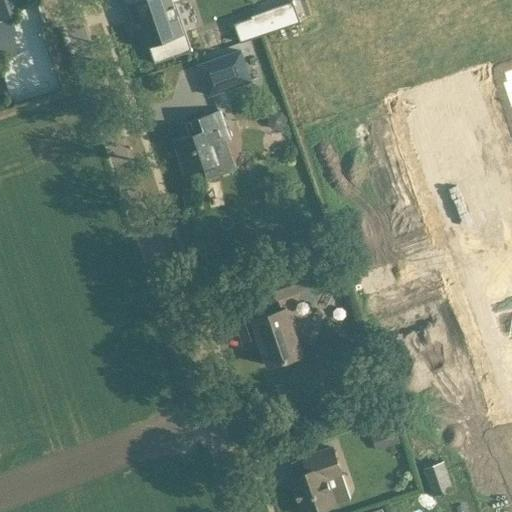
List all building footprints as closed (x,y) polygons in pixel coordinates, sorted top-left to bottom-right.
[(122,0),(134,31),(137,29),(144,48),(151,45),(156,60),(155,61),(155,63),(192,50),(191,48),(189,49),(172,0),(122,0)] [(294,2),(251,16),(234,22),(241,42),(266,33),(301,21),(294,2)] [(242,49),(197,64),(208,97),(253,82),(242,49)] [(383,105),(337,121),(376,234),(387,231),(388,231),(388,230),(421,219),(383,105)] [(221,110),(212,113),(193,120),(197,132),(175,140),(186,172),(219,161),(213,143),(230,138),(221,110)] [(308,147),(318,144),(316,135),(305,139),(308,147)] [(318,144),(308,147),(311,155),(321,152),(318,144)] [(320,161),(323,170),(333,166),(330,158),(320,161)] [(333,166),(323,170),(325,178),(336,175),(333,166)] [(328,186),(339,183),(336,175),(325,178),(328,186)] [(339,183),(328,186),(331,195),(341,191),(339,183)] [(338,214),(348,210),(345,202),(335,205),(338,214)] [(338,214),(340,222),(351,218),(348,210),(338,214)] [(340,222),(343,230),(353,227),(351,218),(340,222)] [(356,235),(353,227),(343,230),(346,239),(356,235)] [(278,300),(312,287),(304,266),(270,278),(278,300)] [(270,365),(289,359),(302,354),(286,307),(238,323),(244,340),(259,335),(270,365)] [(453,308),(407,323),(446,437),(457,434),(458,433),(491,422),(453,308)] [(383,348),(393,345),(390,336),(380,340),(383,348)] [(383,348),(386,356),(396,353),(393,345),(383,348)] [(399,361),(396,353),(386,356),(389,365),(399,361)] [(399,361),(389,365),(392,373),(402,370),(399,361)] [(398,392),(408,389),(405,380),(395,384),(398,392)] [(401,400),(411,397),(408,389),(398,392),(401,400)] [(401,400),(404,409),(414,405),(411,397),(401,400)] [(417,414),(414,405),(404,409),(406,417),(417,414)] [(404,433),(405,435),(416,432),(413,424),(403,427),(404,433)] [(380,430),(386,448),(400,442),(394,425),(380,430)] [(416,432),(405,435),(408,444),(419,440),(417,437),(416,432)] [(351,499),(343,474),(333,447),(322,451),(303,457),(308,471),(291,477),(303,511),(313,511),(323,509),(351,499)] [(454,489),(447,470),(444,461),(423,468),(433,497),(454,489)]
